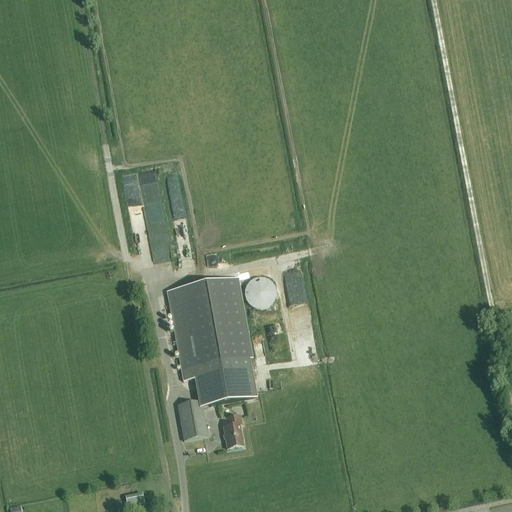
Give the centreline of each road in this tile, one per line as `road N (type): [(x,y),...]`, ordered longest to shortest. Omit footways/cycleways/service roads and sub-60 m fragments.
road 1 (track): [(511,429),(431,0)]
road 2 (track): [(104,143),(79,0)]
